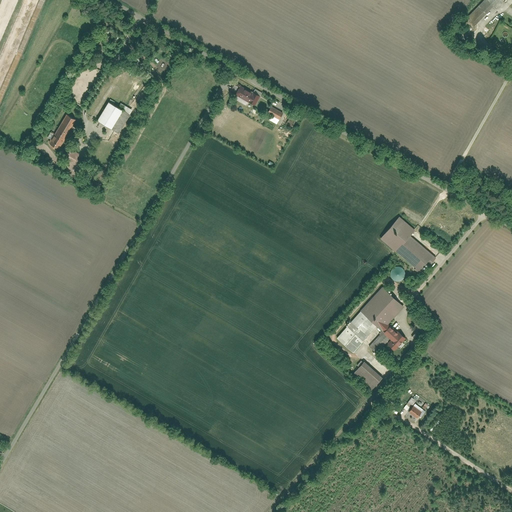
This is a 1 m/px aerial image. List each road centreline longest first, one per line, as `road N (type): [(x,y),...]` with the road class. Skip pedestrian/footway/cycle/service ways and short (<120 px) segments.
road 1 (unclassified): [(233,67),(0,465)]
road 2 (unclassified): [(511,224),(233,67)]
road 3 (track): [(416,293),(377,281),(332,334),(351,355),(368,356),(387,372),(369,402),(406,422)]
road 4 (track): [(369,402),(273,511)]
road 5 (unclassified): [(233,67),(114,0)]
